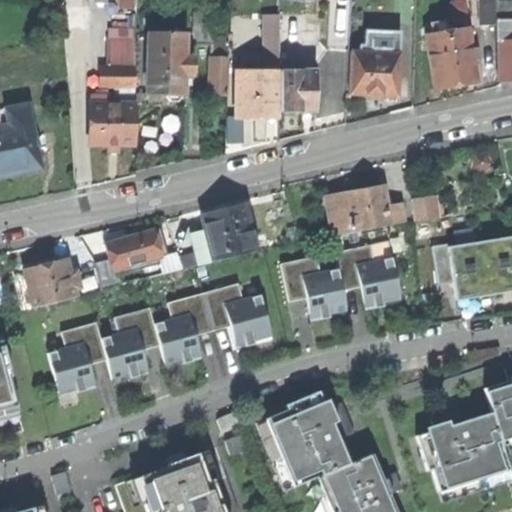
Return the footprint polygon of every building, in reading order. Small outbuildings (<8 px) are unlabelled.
[(479,0),(479,25),(496,24),(496,21),(496,1),(495,0),(479,0)] [(496,21),(511,21),(511,0),(496,1),(496,21)] [(211,91),(229,92),(231,42),(232,31),(214,31),(215,10),(195,9),(194,41),(213,41),(211,91)] [(268,54),(281,53),(282,12),(269,13),(268,54)] [(453,85),(478,80),(474,57),(482,55),(481,45),(472,46),(469,27),(449,31),(446,19),(431,22),(433,33),(425,35),(434,88),(453,85)] [(511,21),(496,21),(496,24),(496,42),(499,42),(511,41),(511,21)] [(67,61),(85,60),(86,23),(64,25),(67,61)] [(232,24),(232,31),(231,42),(243,42),(244,24),(232,24)] [(186,55),(186,29),(149,28),(147,89),(158,89),(168,90),(168,92),(171,97),(178,96),(182,94),(182,91),(185,90),(186,72),(194,72),(195,56),(186,55)] [(367,28),(366,48),(382,49),(383,39),(399,40),(401,42),(402,30),(367,28)] [(138,78),(139,36),(114,36),(113,64),(103,64),(102,79),(138,78)] [(376,94),(397,95),(401,42),(399,40),(383,39),(382,49),(366,48),(353,48),(351,93),(376,94)] [(511,41),(499,42),(499,83),(511,82),(511,41)] [(281,114),(281,107),(282,69),(281,64),(269,64),(269,69),(240,69),(239,114),(260,114),(281,114)] [(318,107),(319,65),(311,64),(311,69),(282,69),(281,107),(303,107),(318,107)] [(112,100),(112,93),(93,94),(93,139),(113,138),(137,138),(137,100),(112,100)] [(28,100),(6,105),(8,121),(0,122),(0,170),(8,169),(19,166),(20,169),(40,164),(28,100)] [(327,200),(334,239),(407,227),(403,207),(388,210),(384,190),(375,191),(327,200)] [(436,204),(415,206),(417,225),(439,222),(436,204)] [(200,269),(257,255),(247,208),(226,213),(204,219),(207,234),(193,237),(200,269)] [(160,230),(154,232),(161,257),(167,255),(160,230)] [(157,258),(161,257),(154,232),(126,239),(105,245),(109,260),(113,277),(119,275),(159,264),(157,258)] [(104,241),(105,245),(126,239),(125,235),(108,240),(104,241)] [(511,241),(481,246),(490,295),(509,292),(511,291),(511,241)] [(466,299),(490,295),(481,246),(449,251),(449,248),(432,251),(437,284),(452,281),(453,287),(456,300),(466,299)] [(335,258),(339,274),(343,296),(361,292),(366,316),(384,312),(383,308),(388,307),(401,305),(393,263),(375,267),(371,250),(335,258)] [(73,290),(80,288),(75,271),(69,273),(66,259),(47,264),(23,270),(32,309),(75,298),(73,290)] [(122,285),(119,275),(113,277),(109,260),(94,264),(101,290),(122,285)] [(317,262),(281,269),(289,307),(307,303),(312,327),(321,325),(330,323),(329,319),(347,316),(343,296),(339,274),(321,278),(317,262)] [(438,289),(453,287),(452,281),(437,284),(438,289)] [(238,289),(202,299),(213,336),(231,331),(237,354),(248,351),(255,350),(254,346),(272,341),(260,300),(243,305),(238,289)] [(172,325),(154,330),(160,351),(165,370),(183,365),(184,369),(193,366),(202,364),(195,341),(213,336),(202,299),(168,308),(172,325)] [(118,339),(101,344),(106,366),(112,385),(129,380),(131,384),(139,382),(149,379),(142,356),(160,351),(154,330),(149,314),(114,323),(118,339)] [(89,371),(106,366),(101,344),(97,328),(61,338),(65,354),(47,358),(59,399),(76,395),(77,398),(86,396),(95,393),(89,371)] [(0,442),(24,437),(10,382),(12,381),(4,351),(0,351),(0,442)] [(396,511),(511,473),(511,369),(504,372),(509,386),(485,393),(484,392),(446,404),(362,431),(354,414),(342,386),(286,410),(287,414),(266,424),(303,511),(396,511)] [(222,435),(239,428),(235,418),(218,425),(222,435)] [(208,486),(198,459),(182,464),(169,469),(169,471),(115,490),(123,511),(223,511),(213,484),(208,486)]
